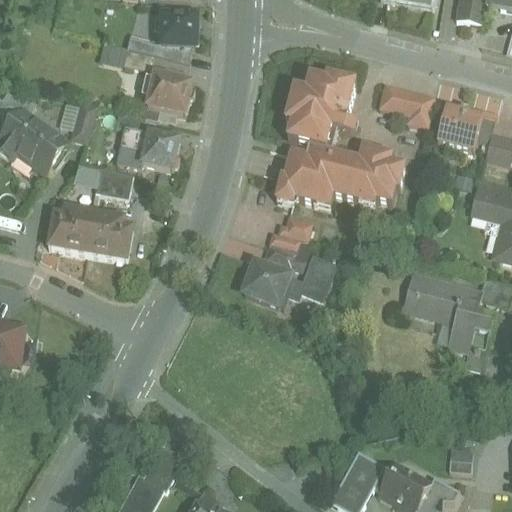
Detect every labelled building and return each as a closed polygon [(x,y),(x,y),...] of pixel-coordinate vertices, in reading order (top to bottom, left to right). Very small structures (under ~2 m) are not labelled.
[(511,0),(461,0),(458,25),(484,29),(486,13),(491,14),(492,7),(511,9),(511,0)] [(198,24),(164,22),(164,25),(158,25),(157,38),(164,38),(163,50),(163,52),(191,53),(196,53),(197,50),(200,50),(200,38),(197,38),(198,24)] [(191,53),(163,52),(163,50),(158,50),(131,43),(128,55),(154,61),(191,71),(191,53)] [(154,61),(128,55),(125,71),(150,77),(154,61)] [(171,78),(170,83),(157,81),(156,83),(149,81),(144,100),(152,102),(149,113),(149,114),(162,117),(186,122),(190,107),(195,104),(196,98),(194,93),(195,90),(187,88),(189,82),(171,78)] [(328,90),(310,86),(306,101),(302,99),(287,147),(326,158),(333,137),(345,141),(356,137),(357,132),(346,129),(356,93),(330,85),(328,90)] [(437,104),(386,91),(380,114),(410,122),(408,129),(429,134),(437,104)] [(473,113),(458,109),(456,115),(448,113),(439,148),(474,158),(483,123),(472,120),(473,113)] [(98,114),(84,110),(75,145),(89,149),(98,114)] [(149,113),(140,111),(138,121),(148,123),(160,126),(162,117),(149,114),(149,113)] [(138,121),(120,117),(117,132),(127,134),(139,137),(140,135),(144,137),(148,123),(138,121)] [(72,150),(23,118),(2,149),(4,151),(0,156),(0,157),(15,168),(19,161),(49,182),(72,150)] [(144,137),(140,135),(139,137),(127,134),(118,171),(144,176),(145,171),(174,177),(175,175),(178,172),(180,167),(178,162),(182,146),(144,137)] [(511,161),(511,144),(494,140),(488,165),(510,170),(511,161)] [(425,150),(402,144),(399,155),(422,161),(425,150)] [(306,153),(303,163),(290,160),(278,202),(312,211),(313,206),(330,210),(332,203),(356,209),(358,202),(388,209),(391,195),(397,196),(404,172),(391,168),(392,163),(368,157),(359,161),(356,173),(324,165),(326,158),(306,153)] [(134,182),(102,176),(98,199),(130,205),(134,182)] [(511,192),(482,185),(474,218),(509,227),(499,263),(511,266),(511,192)] [(97,221),(68,216),(66,222),(57,221),(51,254),(90,261),(97,221)] [(126,226),(97,221),(90,261),(129,268),(135,233),(125,232),(126,226)] [(289,224),(286,234),(281,232),(278,241),(274,240),(270,254),(294,262),(301,246),(309,246),(313,231),(289,224)] [(294,262),(270,254),(266,264),(290,272),(291,269),(294,262)] [(304,287),(257,270),(251,286),(249,285),(246,286),(245,287),(244,289),(243,292),(244,294),(244,296),(247,297),(246,300),(280,313),(285,298),(300,304),(302,297),(324,306),(338,270),(314,261),(304,287)] [(307,266),(294,262),(291,269),(304,273),(307,266)] [(484,301),(452,294),(453,289),(415,280),(410,302),(419,304),(415,318),(445,325),(444,330),(458,334),(452,354),(488,363),(497,328),(481,324),(485,308),(486,302),(484,301)] [(511,291),(488,285),(484,301),(486,302),(485,308),(511,314),(511,291)] [(6,328),(0,326),(0,372),(0,371),(10,372),(17,370),(21,364),(21,363),(24,345),(23,344),(22,338),(21,337),(16,334),(6,332),(6,328)] [(187,464),(163,451),(145,484),(145,485),(165,496),(168,498),(187,464)] [(452,454),(451,477),(473,478),(473,455),(452,454)] [(433,490),(397,471),(394,477),(360,459),(332,510),(336,511),(365,511),(376,493),(383,497),(381,500),(383,501),(385,498),(398,506),(397,509),(401,511),(422,511),(434,491),(433,490)] [(145,484),(141,482),(124,511),(156,511),(165,496),(145,485),(145,484)] [(434,491),(422,511),(446,511),(446,509),(456,509),(462,499),(442,488),(437,496),(433,493),(434,491),(433,490),(434,491)] [(205,500),(198,511),(225,511),(226,511),(205,500)]
